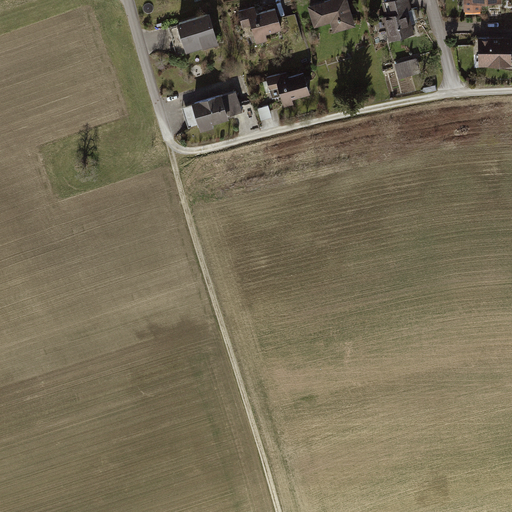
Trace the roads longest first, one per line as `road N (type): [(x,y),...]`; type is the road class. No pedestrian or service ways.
road 1 (residential): [(128,0),(164,128),(182,149),(457,92)]
road 2 (track): [(174,144),(279,511)]
